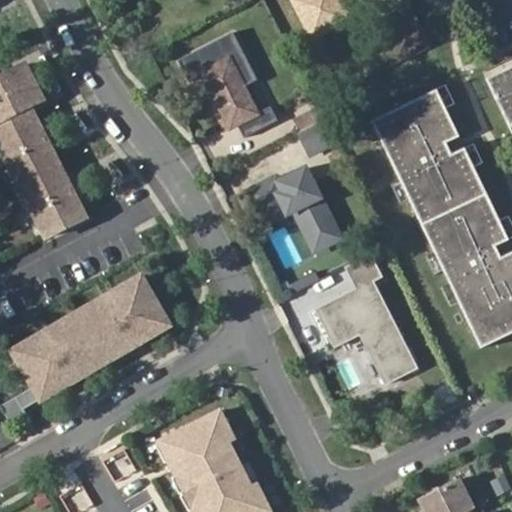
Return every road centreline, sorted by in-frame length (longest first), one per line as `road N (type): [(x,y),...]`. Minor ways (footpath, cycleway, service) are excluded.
road 1 (residential): [(61,0),(89,56),(189,196),(240,293),(251,333)]
road 2 (residential): [(0,478),(251,333)]
road 3 (residential): [(333,494),(511,403)]
road 4 (residential): [(251,333),(333,494)]
